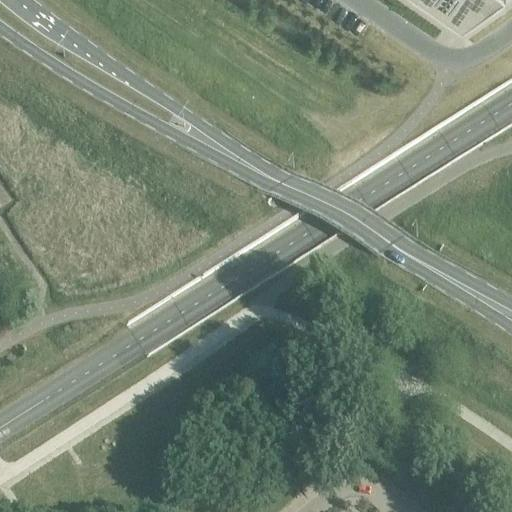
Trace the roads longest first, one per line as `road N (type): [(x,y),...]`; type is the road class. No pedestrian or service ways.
road 1 (secondary): [(457,286),(216,147)]
road 2 (secondary): [(0,26),(136,113),(216,147)]
road 3 (secondary): [(216,147),(20,0)]
road 4 (residential): [(357,0),(447,60),(473,59),(511,31)]
